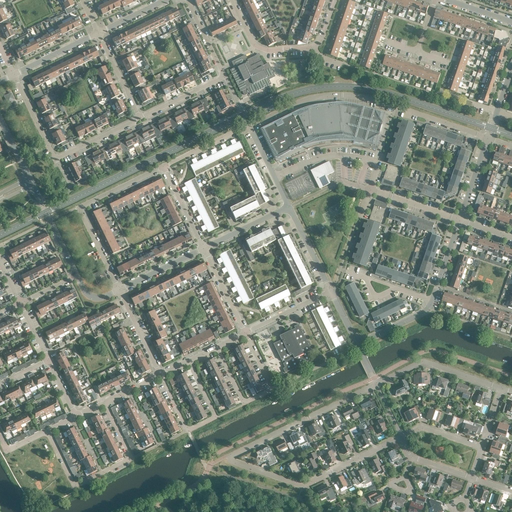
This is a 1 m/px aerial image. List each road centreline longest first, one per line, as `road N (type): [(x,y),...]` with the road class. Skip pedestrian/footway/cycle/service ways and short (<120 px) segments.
road 1 (residential): [(375,385),(230,461),(301,486),(401,437)]
road 2 (residential): [(248,126),(310,99),(353,96),(487,139)]
road 3 (residential): [(46,430),(74,487),(131,459),(103,402)]
road 4 (residential): [(141,118),(224,78),(188,0)]
road 5 (residential): [(188,361),(215,418),(188,431),(161,374)]
road 6 (residential): [(501,389),(425,363),(375,385)]
road 7 (residential): [(275,178),(342,155),(377,163),(369,189)]
